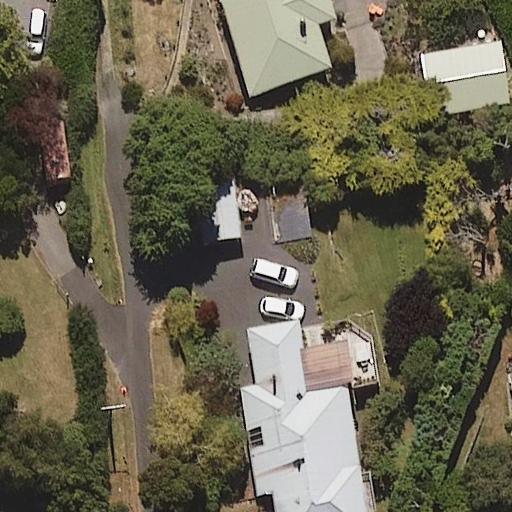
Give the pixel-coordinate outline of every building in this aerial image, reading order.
[(221,0),(250,99),(329,77),(317,35),(335,30),(326,0),(221,0)] [(506,110),(503,53),(426,58),(430,115),(506,110)] [(232,181),(200,185),(208,247),(240,243),(232,181)] [(309,239),(306,206),(273,209),(275,241),(309,239)] [(301,356),(297,330),(248,337),(255,390),(242,392),(255,496),(273,493),(275,511),(362,511),(348,394),(377,390),(372,347),(301,356)]
